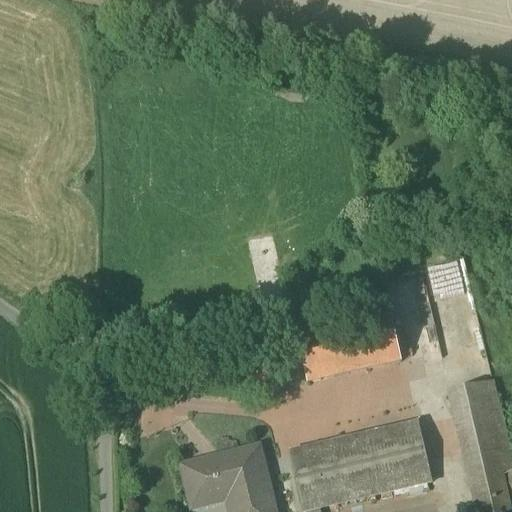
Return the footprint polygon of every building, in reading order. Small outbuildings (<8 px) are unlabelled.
[(391,320),(298,341),(307,384),(401,363),(391,320)] [(423,345),(421,345),(419,345),(418,346),(416,348),(415,350),(415,352),(415,354),(416,355),(417,356),(419,358),(422,358),(424,357),(426,356),(427,355),(428,352),(427,349),(427,348),(425,346),(423,345)] [(492,385),(450,396),(476,511),(509,511),(507,501),(511,500),(511,475),(501,478),(486,414),(498,411),(492,385)] [(419,426),(290,456),(302,511),(318,511),(432,485),(419,426)] [(273,511),(259,451),(183,470),(193,511),(228,502),(230,511),(273,511)]
